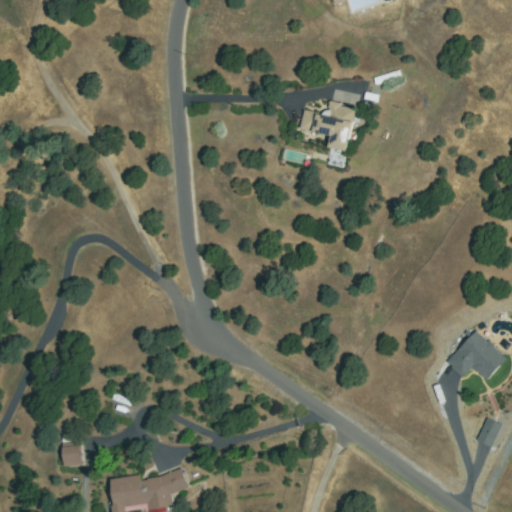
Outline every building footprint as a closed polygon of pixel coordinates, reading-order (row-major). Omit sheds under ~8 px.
[(349,145),(355,146),(353,154),(332,148),(335,135),(303,127),(307,112),(328,117),(331,104),(357,111),(349,145)] [(487,379),(473,367),(465,377),(448,362),(475,332),(505,359),(487,379)] [(488,420),(501,427),(492,446),(479,439),(488,420)] [(79,444),(81,465),(66,467),(63,446),(79,444)] [(149,511),(149,508),(134,511),(117,511),(110,483),(139,475),(141,483),(182,472),(186,488),(169,493),(173,507),(156,511),(149,511)]
